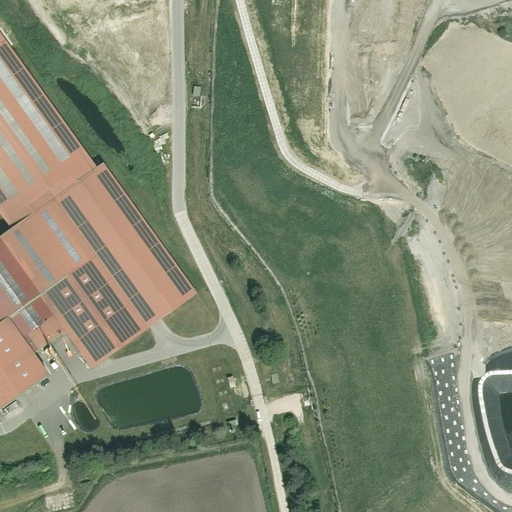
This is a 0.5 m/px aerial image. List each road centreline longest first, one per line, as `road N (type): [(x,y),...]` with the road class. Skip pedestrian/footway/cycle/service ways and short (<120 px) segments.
road 1 (track): [(231,330),(254,376),(282,511)]
road 2 (track): [(53,403),(64,489),(13,511)]
